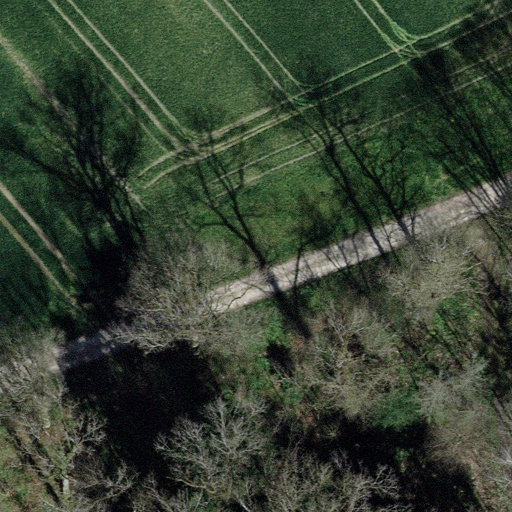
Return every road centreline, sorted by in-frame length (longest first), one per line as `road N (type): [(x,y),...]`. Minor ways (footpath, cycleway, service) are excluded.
road 1 (track): [(511,179),(376,247),(0,381)]
road 2 (track): [(462,511),(376,247)]
